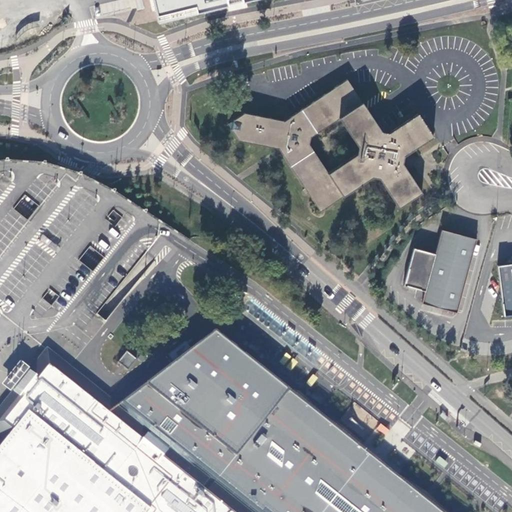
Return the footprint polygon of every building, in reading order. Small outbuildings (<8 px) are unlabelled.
[(152,0),(157,22),(227,6),(242,2),(250,0),(152,0)] [(404,157),(433,138),(418,116),(388,133),(381,131),(348,81),(287,122),(245,114),(232,122),(232,129),(241,141),(278,149),(320,212),(373,177),(380,180),(399,208),(421,194),(402,164),(404,157)] [(0,443),(4,438),(0,435),(0,404),(11,390),(1,383),(11,370),(20,359),(30,367),(44,348),(47,345),(72,366),(87,345),(107,321),(102,317),(97,313),(145,254),(159,264),(164,269),(183,245),(188,238),(160,219),(112,189),(87,175),(64,167),(59,165),(44,161),(6,158),(0,159),(0,443)] [(457,313),(476,241),(442,231),(435,254),(414,248),(405,285),(425,291),(422,304),(457,313)] [(511,264),(498,266),(503,317),(511,315),(511,264)] [(0,443),(0,511),(433,511),(417,498),(401,485),(384,471),(379,467),(374,462),(355,447),(334,429),(311,410),(292,395),(287,390),(220,334),(212,341),(157,386),(147,394),(128,409),(80,372),(72,366),(47,345),(44,348),(30,367),(20,359),(11,370),(1,383),(11,390),(0,404),(0,435),(4,438),(0,443)] [(118,362),(128,369),(136,358),(126,350),(118,362)]
